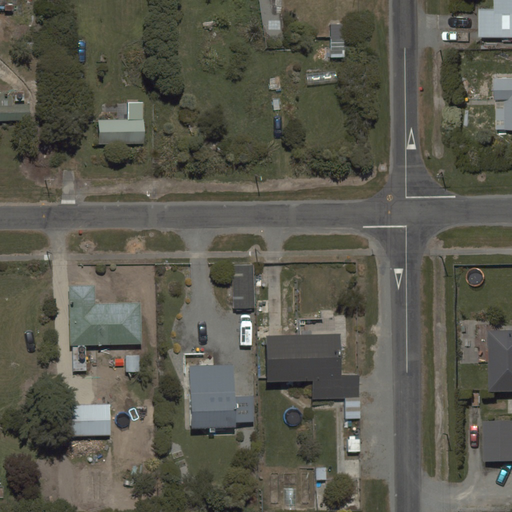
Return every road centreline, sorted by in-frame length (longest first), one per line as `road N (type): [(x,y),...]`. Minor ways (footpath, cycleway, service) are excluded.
road 1 (residential): [(0,216),(406,210)]
road 2 (residential): [(406,210),(408,511)]
road 3 (residential): [(403,0),(406,210)]
